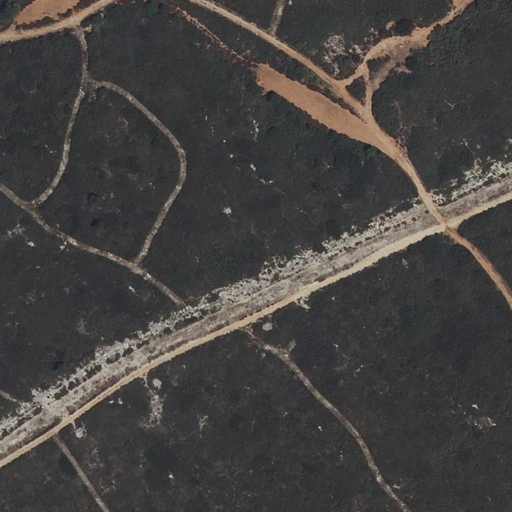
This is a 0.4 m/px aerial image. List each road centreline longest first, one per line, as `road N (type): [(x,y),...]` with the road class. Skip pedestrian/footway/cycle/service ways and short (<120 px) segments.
road 1 (track): [(0,468),(152,361),(511,200)]
road 2 (track): [(197,0),(356,97),(511,300)]
road 3 (track): [(459,0),(448,21),(382,46),(337,83)]
